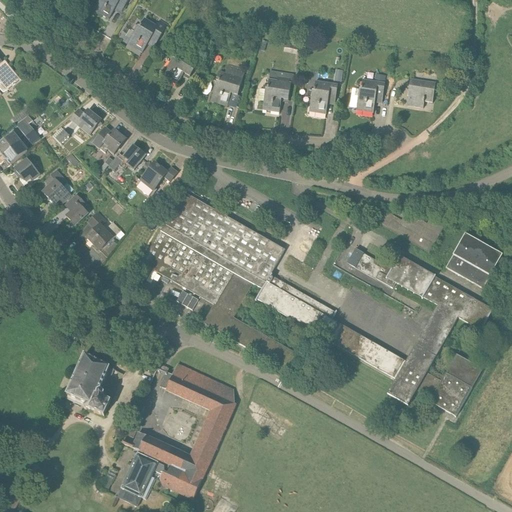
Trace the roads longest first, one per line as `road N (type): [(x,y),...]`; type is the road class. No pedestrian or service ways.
road 1 (unclassified): [(505,511),(87,277),(48,247),(0,185)]
road 2 (residential): [(91,42),(94,54),(146,99),(194,126),(323,141),(388,132),(407,146)]
road 3 (residential): [(34,50),(165,142),(339,186)]
road 4 (track): [(153,348),(69,288),(0,285)]
road 5 (track): [(428,131),(466,85),(475,0)]
road 6 (residential): [(339,186),(397,198),(459,191)]
